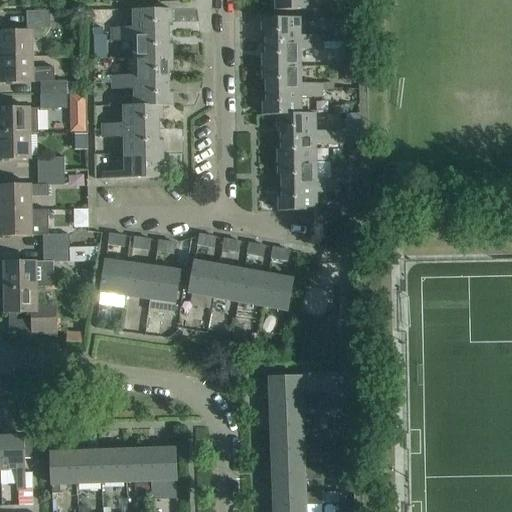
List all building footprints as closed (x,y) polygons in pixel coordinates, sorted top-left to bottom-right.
[(275,0),(276,11),(314,10),(313,0),(275,0)] [(112,35),(169,34),(168,23),(172,23),(172,10),(134,10),(134,28),(112,28),(112,35)] [(1,57),(32,57),(31,38),(41,38),(40,28),(49,28),(49,12),(27,12),(27,32),(0,33),(1,57)] [(266,43),(322,42),(322,35),(300,36),(300,18),(262,19),(262,32),(266,32),(266,43)] [(93,35),(103,35),(103,26),(93,27),(93,35)] [(169,34),(112,35),(112,42),(134,41),(134,59),(173,58),(172,45),(169,45),(169,34)] [(322,42),(266,43),(266,55),(263,55),(263,68),(300,67),(300,49),(322,49),(322,42)] [(359,48),(347,48),(347,65),(360,65),(359,48)] [(32,57),(1,57),(1,83),(42,82),(41,81),(54,81),(54,67),(32,67),(32,57)] [(173,58),(134,59),(135,76),(113,76),(113,83),(169,82),(169,71),(173,71),(173,58)] [(301,84),(300,67),(263,68),(263,80),(266,80),(267,91),(323,90),(323,84),(301,84)] [(68,81),(54,81),(41,81),(42,82),(42,95),(68,94),(68,81)] [(169,82),(113,83),(113,89),(135,89),(135,106),(162,106),(162,107),(173,107),(173,94),(170,94),(169,82)] [(323,90),(267,91),(267,103),(263,103),(263,116),(277,116),(301,114),(301,97),(323,97),(323,90)] [(68,94),(42,95),(42,108),(68,108),(68,94)] [(135,106),(124,106),(124,124),(102,124),(103,131),(159,130),(159,119),(163,119),(162,107),(162,106),(135,106)] [(348,106),(333,107),(333,114),(348,114),(348,106)] [(0,133),(31,134),(30,109),(0,109),(0,133)] [(38,109),(30,109),(31,134),(38,133),(38,109)] [(73,109),(45,109),(45,124),(73,124),(73,109)] [(315,114),(301,114),(277,116),(278,128),(281,128),(281,139),(350,138),(350,129),(348,129),(337,129),(337,131),(315,131),(315,114)] [(159,130),(103,131),(103,138),(125,137),(125,155),(163,154),(163,142),(159,142),(159,130)] [(31,134),(0,133),(0,159),(31,159),(31,134)] [(350,138),(281,139),(282,151),(278,151),(278,163),(316,162),(316,145),(350,144),(350,138)] [(163,154),(125,155),(125,172),(103,172),(104,179),(160,179),(160,167),(163,167),(163,154)] [(39,171),(65,171),(65,158),(39,158),(39,171)] [(316,179),(316,162),(278,163),(278,176),(282,176),(282,187),(338,186),(349,186),(349,179),(316,179)] [(395,188),(395,167),(384,168),(384,188),(395,188)] [(65,171),(39,171),(39,185),(46,185),(65,185),(65,171)] [(46,185),(39,185),(0,186),(0,210),(32,210),(31,197),(46,197),(46,185)] [(338,186),(282,187),(282,199),(279,199),(279,212),(317,211),(317,193),(338,193),(338,186)] [(48,210),(32,210),(0,210),(0,236),(32,236),(32,235),(43,235),(43,249),(70,249),(70,235),(49,235),(48,210)] [(110,234),(108,245),(125,247),(126,237),(110,234)] [(214,249),(216,238),(200,235),(198,246),(214,249)] [(134,238),(133,248),(149,251),(151,240),(134,238)] [(239,253),(241,242),(224,239),(222,250),(239,253)] [(159,241),(158,252),(174,254),(175,244),(159,241)] [(263,257),(265,247),(249,244),(247,255),(263,257)] [(273,248),(271,259),(288,262),(290,251),(273,248)] [(70,249),(43,249),(44,262),(4,263),(5,287),(37,288),(37,273),(54,273),(54,262),(70,262),(70,249)] [(126,297),(131,264),(106,261),(101,293),(126,297)] [(214,298),(219,266),(195,262),(189,294),(214,298)] [(131,264),(126,297),(151,300),(156,268),(131,264)] [(244,271),(219,266),(214,298),(238,303),(244,271)] [(180,271),(156,268),(151,300),(176,303),(180,271)] [(244,271),(238,303),(263,307),(269,275),(244,271)] [(269,275),(263,307),(287,312),(293,279),(269,275)] [(37,306),(37,288),(5,287),(5,313),(32,313),(32,333),(58,333),(58,306),(37,306)] [(357,360),(357,350),(347,350),(347,360),(357,360)] [(270,403),(318,401),(318,394),(302,394),(302,377),(269,378),(270,403)] [(318,406),(318,401),(270,403),(271,428),(319,426),(319,419),(303,420),(302,406),(318,406)] [(319,431),(319,426),(271,428),(272,453),(320,451),(320,444),(304,444),(303,431),(319,431)] [(31,473),(25,473),(24,436),(0,437),(1,470),(17,470),(18,506),(32,506),(31,473)] [(152,482),(151,449),(126,450),(127,483),(152,482)] [(151,449),(152,482),(177,481),(176,449),(151,449)] [(127,483),(126,450),(101,451),(102,484),(127,483)] [(102,484),(101,451),(76,452),(77,485),(102,484)] [(320,451),(272,453),(273,478),(321,476),(320,468),(305,469),(304,456),(320,455),(320,451)] [(77,485),(76,452),(51,453),(52,494),(60,494),(60,485),(77,485)] [(350,467),(338,468),(339,479),(351,478),(350,467)] [(321,476),(273,478),(273,502),(322,501),(321,493),(305,494),(305,480),(321,479),(321,476)] [(195,508),(196,480),(180,480),(180,507),(195,508)] [(152,485),(136,485),(136,497),(152,496),(152,485)] [(337,493),(321,493),(322,501),(322,504),(338,504),(337,493)] [(322,501),(273,502),(273,511),(305,511),(306,505),(322,504),(322,501)]
